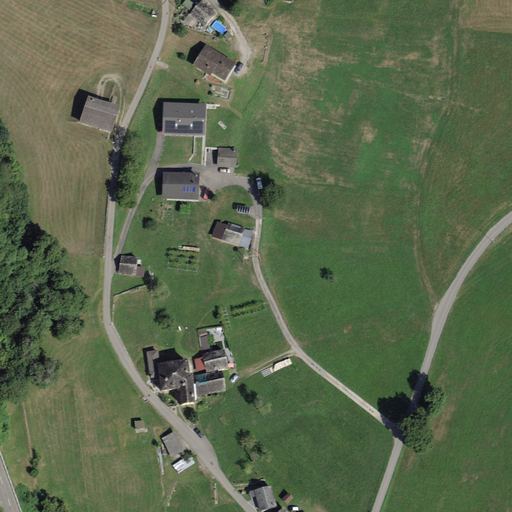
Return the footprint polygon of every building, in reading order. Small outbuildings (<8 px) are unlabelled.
[(215,13),(201,0),(190,13),(204,25),(215,13)] [(236,64),(206,45),(193,65),(210,76),(212,73),(225,81),(236,64)] [(119,107),(88,96),(79,122),(111,133),(119,107)] [(205,135),(206,104),(164,103),(163,134),(205,135)] [(236,168),(237,149),(218,148),(217,167),(236,168)] [(199,173),(162,171),(162,199),(198,200),(199,173)] [(249,215),(250,208),(238,206),(236,212),(249,215)] [(217,222),(212,237),(237,246),(238,245),(244,229),(229,223),(228,226),(217,222)] [(253,232),(244,229),(238,245),(247,249),(253,232)] [(137,258),(121,256),(118,273),(135,275),(136,267),(137,258)] [(144,268),(136,267),(135,275),(135,276),(143,277),(144,268)] [(199,338),(208,336),(206,329),(198,331),(199,338)] [(199,338),(203,353),(212,351),(208,336),(199,338)] [(203,353),(202,354),(203,358),(205,369),(206,373),(228,368),(223,349),(212,351),(203,353)] [(146,352),(150,379),(159,377),(156,364),(159,363),(157,351),(146,352)] [(197,372),(205,369),(203,358),(194,360),(197,372)] [(161,391),(179,388),(177,376),(190,373),(187,359),(159,363),(156,364),(159,377),(161,391)] [(195,376),(197,396),(226,391),(222,370),(195,376)] [(179,388),(181,404),(195,403),(192,373),(190,373),(177,376),(179,388)] [(143,420),(134,422),(135,429),(144,428),(143,420)] [(174,431),(161,438),(171,457),(183,450),(174,431)] [(277,507),(271,486),(254,489),(255,491),(256,497),(260,511),(277,507)] [(293,499),(288,493),(282,499),(287,505),(293,499)]
